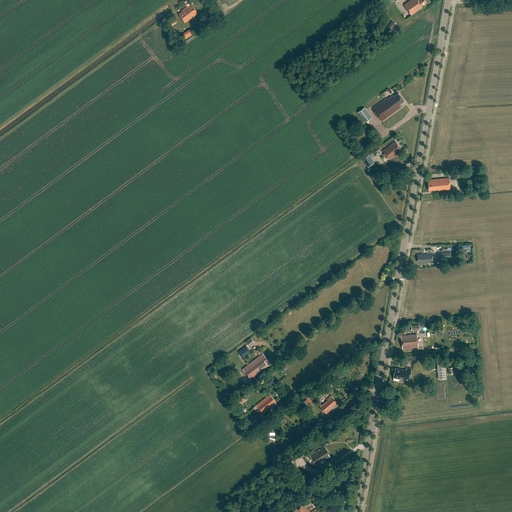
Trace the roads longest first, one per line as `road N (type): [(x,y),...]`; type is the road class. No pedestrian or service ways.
road 1 (secondary): [(355,511),(448,0)]
road 2 (track): [(397,279),(283,356),(260,343)]
road 3 (track): [(387,335),(275,409)]
